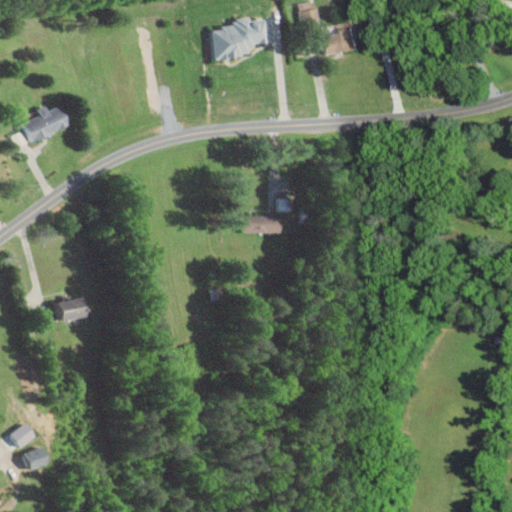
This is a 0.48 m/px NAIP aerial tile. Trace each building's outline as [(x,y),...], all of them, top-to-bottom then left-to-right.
[(321,27),(316,0),(299,4),(303,30),(321,27)] [(216,58),(255,55),(254,44),(268,43),(267,20),(251,21),(250,17),(236,18),(236,26),(214,28),(216,58)] [(363,49),(360,28),(325,33),(328,54),(363,49)] [(31,143),(72,125),(63,105),(50,111),(48,105),(36,110),(39,115),(22,123),(31,143)] [(245,233),(282,232),(282,214),(245,215),(245,233)] [(58,320),(88,318),(87,299),(57,301),(58,320)] [(24,455),(31,470),(50,461),(43,445),(24,455)]
